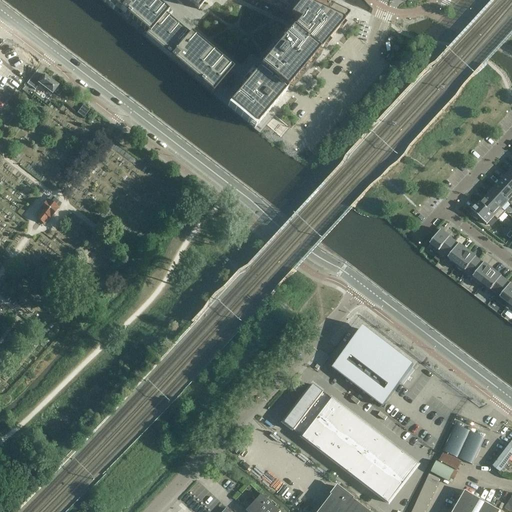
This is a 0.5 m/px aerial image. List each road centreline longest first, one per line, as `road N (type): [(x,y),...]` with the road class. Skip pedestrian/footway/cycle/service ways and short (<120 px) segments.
road 1 (tertiary): [(363,285),(0,9)]
road 2 (unclassified): [(151,511),(363,285)]
road 3 (tertiary): [(511,399),(363,285)]
road 4 (residential): [(511,263),(447,211),(511,134)]
